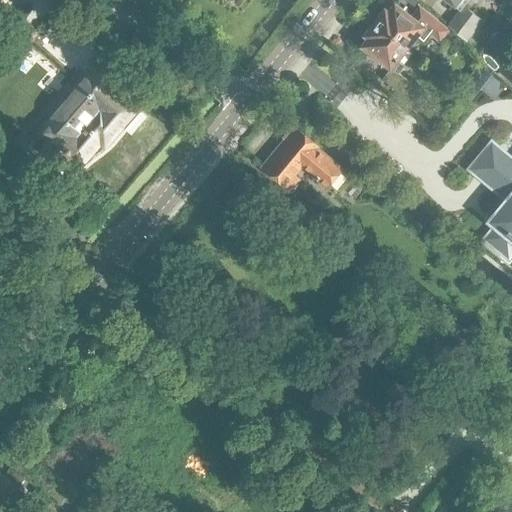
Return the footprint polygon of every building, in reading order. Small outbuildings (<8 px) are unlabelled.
[(384,7),(373,20),(406,46),(416,33),(423,39),(429,31),(440,38),(448,28),(419,6),(411,16),(394,3),(388,10),(384,7)] [(464,4),(449,24),(466,40),(483,18),(464,4)] [(406,46),(373,20),(363,33),(367,37),(361,45),(390,67),(381,78),(401,93),(398,97),(415,112),(428,96),(410,82),(397,72),(403,64),(396,58),(406,46)] [(48,141),(41,150),(54,161),(61,153),(74,163),(80,157),(83,159),(100,142),(104,146),(122,125),(116,120),(129,105),(110,85),(117,77),(100,59),(37,132),(48,141)] [(326,186),(342,168),(316,146),(317,145),(293,125),(283,137),(288,141),(265,169),(289,189),(299,178),(293,173),(303,162),(316,173),(313,176),(319,181),(319,180),(326,186)] [(500,226),(490,238),(508,253),(511,248),(511,171),(507,178),(511,182),(503,192),(511,199),(508,203),(493,220),(500,226)] [(14,469),(6,478),(0,473),(0,501),(10,509),(23,492),(17,487),(25,478),(14,469)]
